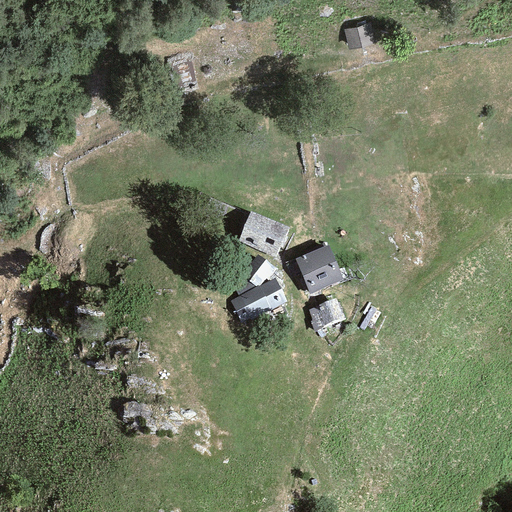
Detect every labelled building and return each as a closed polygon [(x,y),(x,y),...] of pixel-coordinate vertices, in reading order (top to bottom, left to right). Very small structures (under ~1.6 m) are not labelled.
[(371,22),(343,28),(348,54),(378,47),(371,22)] [(189,56),(168,60),(174,91),(195,86),(189,56)] [(288,235),(251,218),(239,244),(276,261),(288,235)] [(342,288),(327,252),(296,264),(309,300),(342,288)] [(260,289),(275,274),(258,261),(243,278),(248,281),(260,289)] [(287,307),(275,283),(260,289),(248,281),(234,288),(239,298),(230,302),(241,327),(287,307)] [(344,326),(336,304),(308,313),(316,335),(344,326)]
